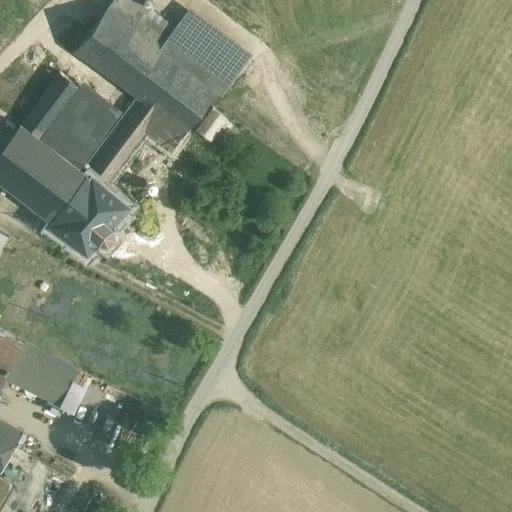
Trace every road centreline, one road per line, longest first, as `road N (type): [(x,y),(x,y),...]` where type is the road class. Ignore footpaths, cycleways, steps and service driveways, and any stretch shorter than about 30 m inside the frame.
road 1 (residential): [(415,0),(353,139),(211,381),(153,511)]
road 2 (track): [(211,381),(416,511)]
